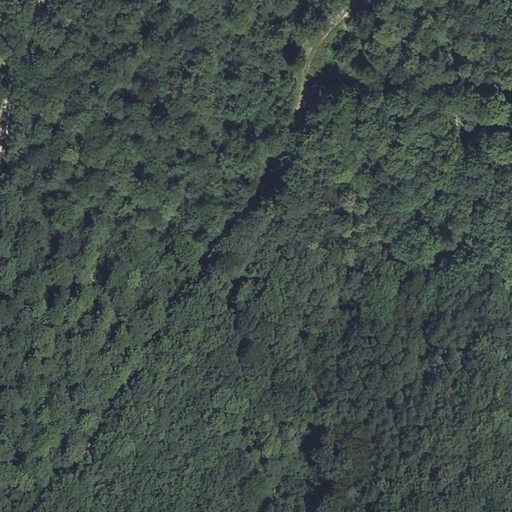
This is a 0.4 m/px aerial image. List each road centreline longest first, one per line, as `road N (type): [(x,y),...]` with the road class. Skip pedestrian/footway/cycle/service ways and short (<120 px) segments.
road 1 (track): [(41,511),(277,163),(299,115),(315,45),(359,0)]
road 2 (track): [(43,0),(14,75),(12,145),(0,193)]
